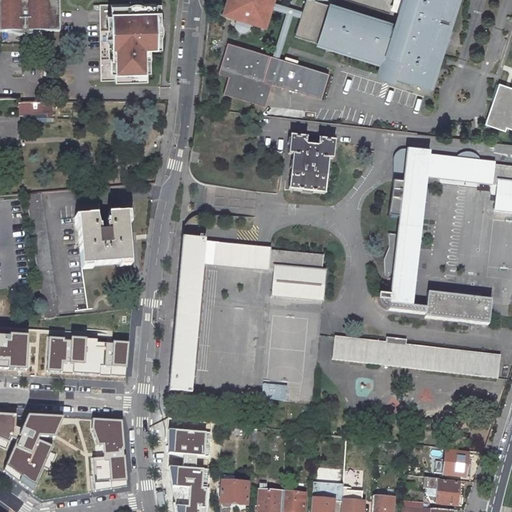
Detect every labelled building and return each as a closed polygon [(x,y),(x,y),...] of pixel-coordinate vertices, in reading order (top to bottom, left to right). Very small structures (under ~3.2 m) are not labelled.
[(1,32),(48,31),(48,26),(60,25),(59,0),(27,0),(27,2),(26,1),(25,1),(24,1),(22,1),(21,2),(20,3),(19,0),(0,0),(0,45),(1,45),(1,32)] [(224,0),(221,12),(236,17),(234,20),(234,21),(234,22),(234,23),(234,24),(234,25),(235,26),(235,27),(236,27),(236,28),(237,29),(238,29),(238,30),(239,30),(240,30),(241,30),(242,30),(243,30),(244,30),(245,30),(245,29),(246,29),(247,28),(248,27),(248,26),(249,26),(249,25),(250,21),(265,25),(271,6),(273,1),(273,0),(224,0)] [(316,0),(304,0),(302,10),(300,16),(294,34),(385,63),(387,56),(390,57),(390,58),(390,59),(391,60),(392,61),(393,61),(394,60),(395,60),(395,59),(396,59),(398,60),(394,75),(409,80),(410,77),(414,78),(413,81),(433,87),(458,0),(404,0),(397,26),(316,0)] [(300,16),(302,10),(273,1),(271,6),(286,11),(272,55),(227,40),(217,71),(228,74),(222,91),(264,105),(271,83),(320,98),(328,73),(278,57),(292,13),(300,16)] [(100,10),(101,80),(146,79),(146,71),(146,58),(150,58),(150,56),(150,47),(157,47),(156,4),(93,4),(94,10),(100,10)] [(511,87),(498,83),(484,124),(505,131),(506,127),(511,129),(511,87)] [(53,102),(17,103),(17,115),(53,115),(53,102)] [(302,136),(286,134),(284,152),(288,152),(284,188),(320,192),(324,157),(328,157),(330,139),(314,137),(313,140),(302,139),(302,136)] [(392,181),(403,182),(407,150),(404,149),(399,151),(396,153),(394,156),(392,181)] [(399,218),(397,234),(388,233),(388,247),(383,259),(383,276),(386,278),(392,278),(390,295),(378,294),(377,299),(379,305),(385,309),(425,315),(424,318),(488,325),(491,300),(428,292),(426,308),(411,306),(426,177),(429,155),(429,152),(407,150),(403,182),(392,181),(392,190),(387,216),(399,218)] [(511,167),(494,165),(495,162),(429,155),(426,177),(496,185),(493,211),(511,213),(511,167)] [(41,192),(26,194),(45,319),(60,316),(41,192)] [(95,217),(76,219),(80,268),(130,264),(126,215),(108,216),(107,223),(105,223),(105,225),(107,226),(106,227),(105,227),(106,234),(99,235),(99,228),(98,228),(95,217)] [(204,239),(182,237),(168,391),(190,393),(202,264),(204,242),(204,239)] [(275,248),(204,242),(202,264),(273,271),(275,252),(275,248)] [(323,256),(275,252),(273,271),(271,297),(323,301),(325,271),(322,270),(323,256)] [(28,335),(0,334),(0,369),(27,370),(28,335)] [(129,341),(47,337),(46,373),(125,376),(129,341)] [(500,356),(334,337),(332,359),(497,379),(500,356)] [(285,399),(286,384),(261,383),(261,399),(285,399)] [(4,472),(32,492),(43,467),(49,470),(56,454),(50,452),(52,448),(38,441),(39,438),(55,439),(62,418),(27,416),(21,430),(15,427),(15,415),(0,414),(0,446),(6,450),(11,439),(18,442),(4,472)] [(121,422),(92,420),(91,428),(95,452),(102,451),(102,457),(89,458),(92,492),(127,486),(121,422)] [(209,457),(211,434),(169,431),(169,454),(182,455),(182,468),(170,468),(173,487),(189,487),(188,507),(177,507),(177,511),(207,511),(209,470),(196,469),(196,456),(209,457)] [(406,445),(396,444),(395,457),(405,458),(406,445)] [(468,454),(445,451),(442,474),(465,477),(469,477),(470,466),(466,466),(468,454)] [(438,472),(440,462),(432,461),(431,471),(438,472)] [(223,481),(222,481),(220,503),(246,505),(247,483),(238,482),(239,477),(223,476),(223,481)] [(440,482),(438,481),(437,485),(436,504),(457,506),(461,506),(462,496),(458,495),(459,483),(440,482)] [(342,484),(313,482),(310,511),(332,511),(334,502),(341,502),(341,500),(342,484)] [(280,511),(282,492),(258,490),(256,511),(280,511)] [(303,511),(305,494),(282,492),(280,511),(303,511)] [(392,511),(393,499),(372,497),(371,511),(392,511)] [(362,511),(363,502),(341,500),(341,502),(340,511),(362,511)]
